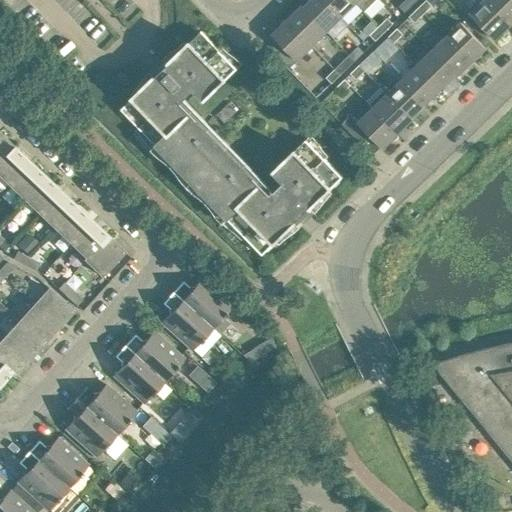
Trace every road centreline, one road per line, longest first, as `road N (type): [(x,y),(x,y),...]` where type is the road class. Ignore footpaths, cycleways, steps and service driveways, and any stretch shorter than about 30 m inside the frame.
road 1 (residential): [(452,511),(354,313),(344,258),(352,235),(511,76)]
road 2 (residential): [(8,438),(169,254),(0,92)]
